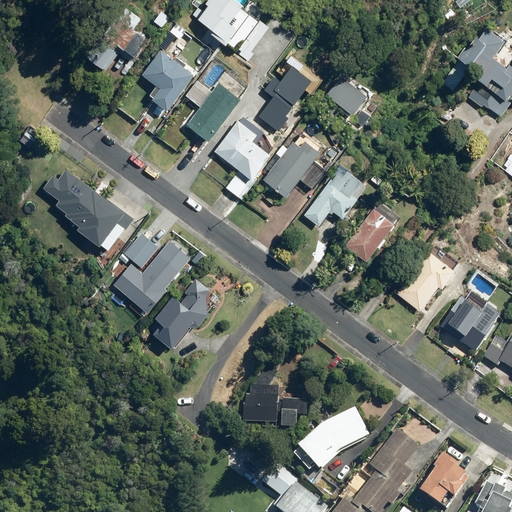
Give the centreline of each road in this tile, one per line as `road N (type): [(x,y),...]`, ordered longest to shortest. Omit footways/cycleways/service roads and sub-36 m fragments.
road 1 (residential): [(511,445),(275,277)]
road 2 (residential): [(275,277),(52,110)]
road 3 (residential): [(192,409),(275,277)]
